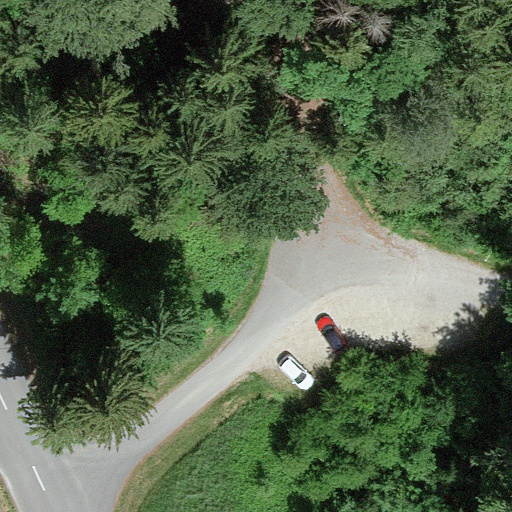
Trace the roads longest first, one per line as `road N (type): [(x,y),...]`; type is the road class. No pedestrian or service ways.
road 1 (track): [(57,507),(329,256),(511,296)]
road 2 (track): [(329,256),(288,123),(275,0)]
road 3 (unclassified): [(0,386),(59,511)]
